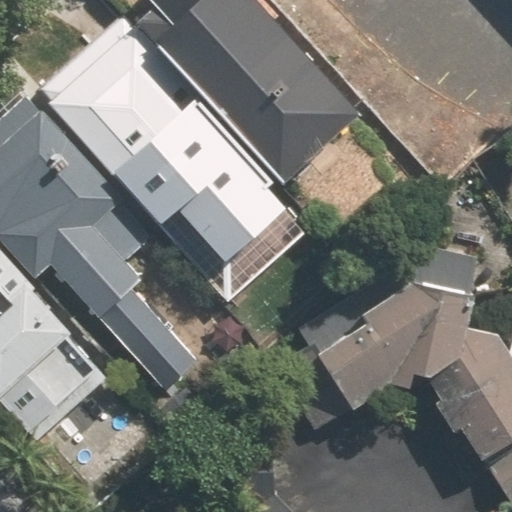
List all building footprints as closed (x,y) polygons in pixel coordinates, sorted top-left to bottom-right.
[(356,110),(255,0),(153,0),(174,23),(157,38),(284,176),(356,110)] [(287,0),(334,51),(390,1),(420,34),(450,7),(443,0),(287,0)] [(222,241),(258,209),(228,176),(215,188),(202,174),(221,157),(195,127),(206,117),(125,25),(46,95),(153,216),(180,193),(222,241)] [(147,231),(23,94),(0,114),(0,238),(31,272),(42,262),(156,387),(189,358),(125,288),(134,280),(115,259),(147,231)] [(423,244),(300,326),(309,340),(272,364),(317,431),(420,363),(477,325),(423,244)] [(98,370),(0,259),(0,398),(28,431),(98,370)] [(477,325),(420,363),(482,456),(511,436),(511,359),(486,320),(477,325)] [(240,511),(291,511),(267,486),(240,511)]
